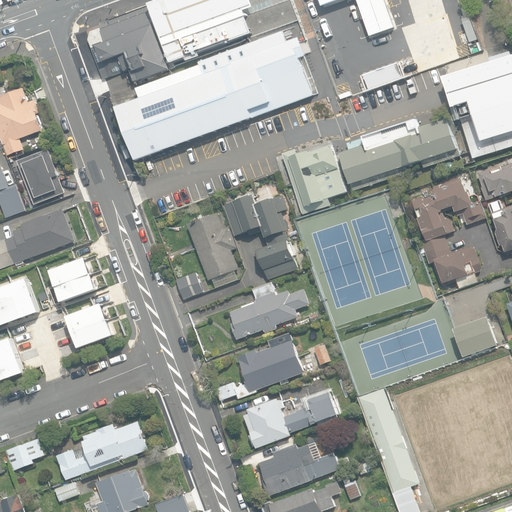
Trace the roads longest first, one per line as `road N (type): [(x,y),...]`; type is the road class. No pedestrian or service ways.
road 1 (residential): [(42,12),(170,354)]
road 2 (residential): [(170,354),(0,418)]
road 3 (residential): [(170,354),(229,511)]
